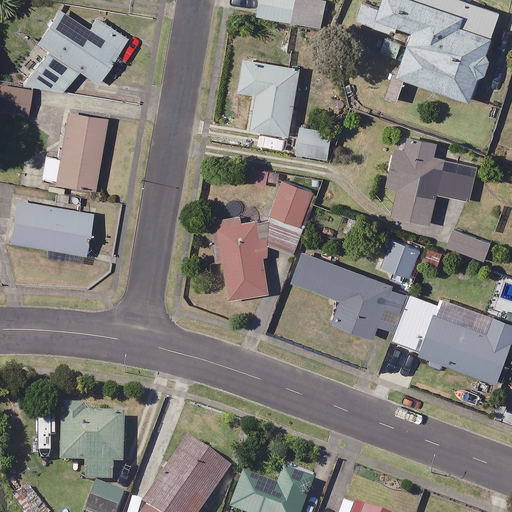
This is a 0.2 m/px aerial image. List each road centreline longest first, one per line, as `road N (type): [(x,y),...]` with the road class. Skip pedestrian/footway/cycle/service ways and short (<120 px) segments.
road 1 (residential): [(136,342),(511,472)]
road 2 (residential): [(136,342),(189,0)]
road 3 (residential): [(0,330),(136,342)]
